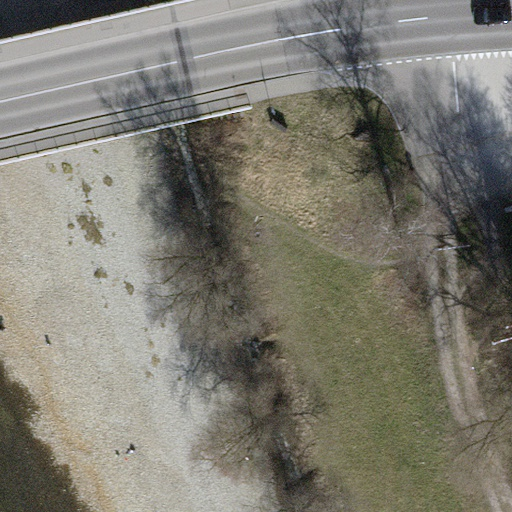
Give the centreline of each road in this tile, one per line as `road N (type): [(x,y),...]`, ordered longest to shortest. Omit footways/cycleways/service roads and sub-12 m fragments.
road 1 (tertiary): [(0,102),(371,24),(511,12)]
road 2 (track): [(459,208),(439,326),(511,511)]
